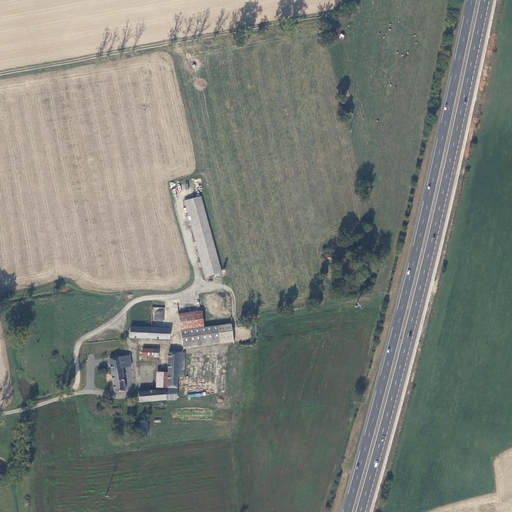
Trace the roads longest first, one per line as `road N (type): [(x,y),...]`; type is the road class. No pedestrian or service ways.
road 1 (trunk): [(471,0),(347,511)]
road 2 (trunk): [(360,511),(484,0)]
